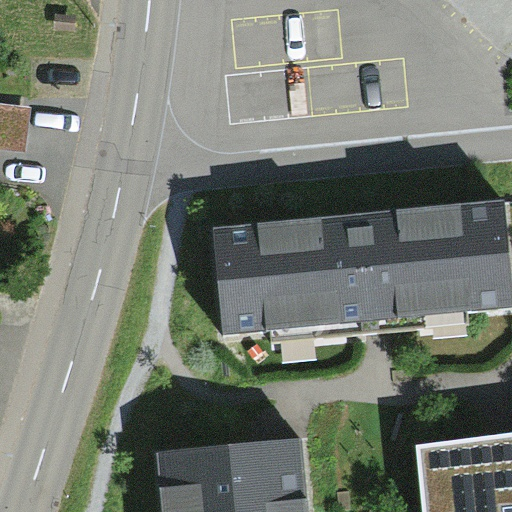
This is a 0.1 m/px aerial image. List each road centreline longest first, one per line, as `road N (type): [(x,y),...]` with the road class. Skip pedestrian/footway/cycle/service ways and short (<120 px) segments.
road 1 (residential): [(127,152),(511,127)]
road 2 (tertiary): [(25,511),(127,152)]
road 3 (tertiary): [(127,152),(151,0)]
